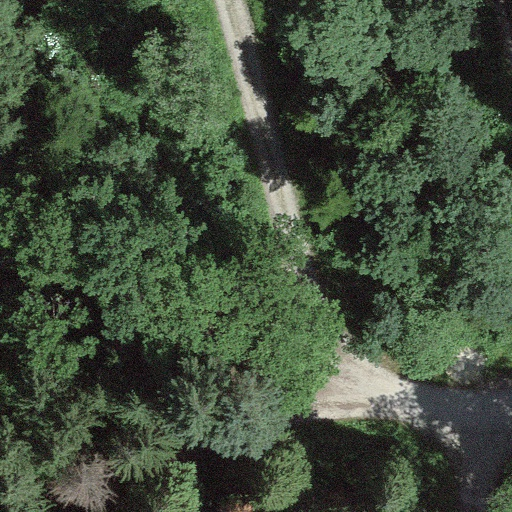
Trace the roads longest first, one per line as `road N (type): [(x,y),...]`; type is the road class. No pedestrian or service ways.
road 1 (track): [(64,511),(121,468),(249,417),(393,401),(344,354),(295,253),(225,0)]
road 2 (track): [(511,400),(393,401),(223,327),(0,252)]
